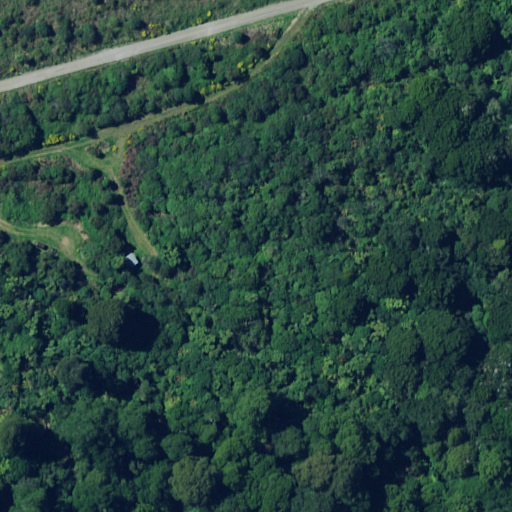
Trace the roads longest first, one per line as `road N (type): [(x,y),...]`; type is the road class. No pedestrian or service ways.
road 1 (track): [(311,0),(270,55),(202,87),(0,148)]
road 2 (track): [(0,78),(307,0)]
